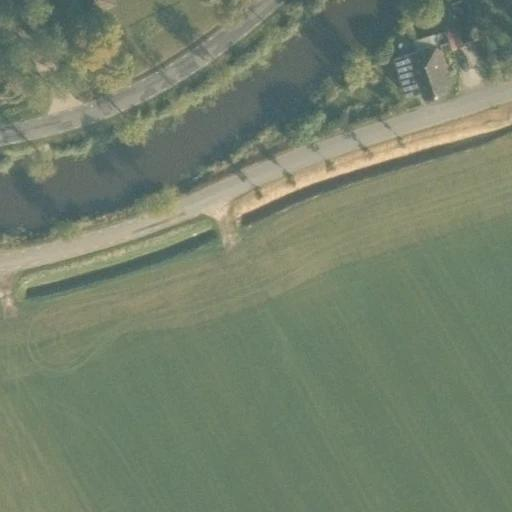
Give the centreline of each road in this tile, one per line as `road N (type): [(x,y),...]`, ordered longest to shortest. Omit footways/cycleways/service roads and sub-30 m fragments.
road 1 (unclassified): [(0,260),(128,229),(306,153),(511,91)]
road 2 (tertiary): [(0,135),(72,120),(151,84),(221,42),(270,0)]
